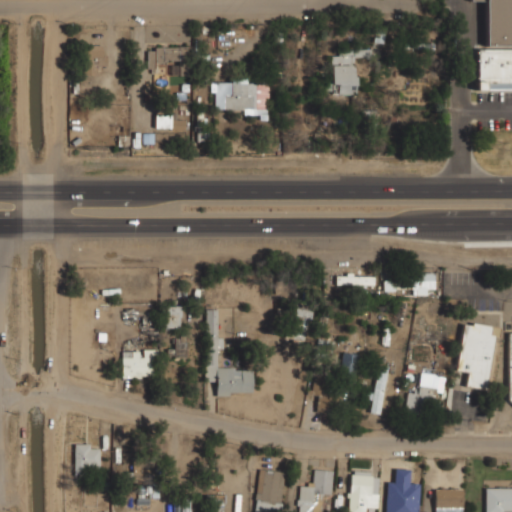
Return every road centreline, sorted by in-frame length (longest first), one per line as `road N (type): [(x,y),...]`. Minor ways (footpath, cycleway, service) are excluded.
road 1 (residential): [(511,444),(284,443),(71,391),(0,382)]
road 2 (primary): [(511,186),(0,190)]
road 3 (primary): [(37,223),(511,222)]
road 4 (residential): [(438,3),(0,1)]
